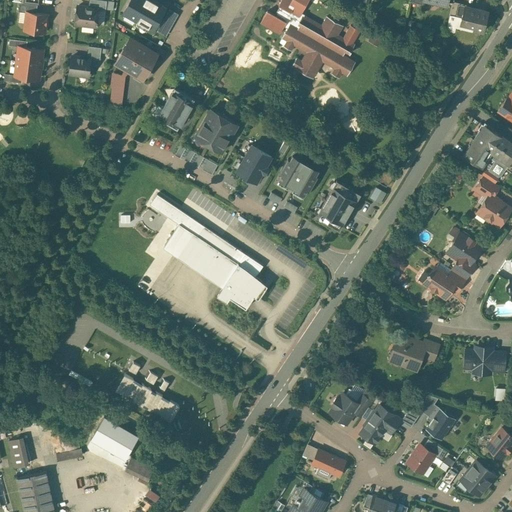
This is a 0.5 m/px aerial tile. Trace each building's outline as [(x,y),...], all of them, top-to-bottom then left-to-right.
[(24,1),(19,0),(18,10),(26,11),(26,10),(36,12),(37,3),(24,1)] [(106,0),(88,0),(88,6),(98,7),(98,8),(105,9),(106,0)] [(128,0),(122,10),(155,29),(167,7),(155,0),(128,0)] [(464,5),(452,2),(449,14),(462,17),(464,5)] [(88,6),(78,4),(76,14),(77,14),(76,17),(76,18),(75,23),(96,25),(98,8),(98,7),(88,6)] [(487,10),(464,5),(462,17),(460,22),(473,25),(473,28),(482,30),(487,10)] [(281,32),(287,18),(266,9),(260,23),(281,32)] [(36,12),(26,10),(26,11),(24,28),(30,29),(32,31),(37,31),(39,30),(45,31),(47,13),(36,12)] [(324,19),(320,26),(302,16),(299,20),(297,23),(299,24),(297,27),(289,23),(287,27),(285,30),(282,35),(287,38),(283,45),(291,49),(295,42),(300,45),(302,42),(305,44),(304,46),(310,49),(303,61),(296,57),(292,65),(298,69),(303,72),(303,71),(306,73),(310,76),(322,56),(328,60),(329,58),(332,60),(330,62),(335,65),(331,72),(339,77),(343,70),(348,72),(350,68),(352,65),(355,60),(342,53),(344,50),(349,53),(351,50),(350,50),(353,45),(336,36),(340,29),(338,27),(340,24),(336,21),(333,19),(328,17),(326,20),(324,19)] [(373,30),(370,39),(379,43),(383,34),(373,30)] [(157,52),(130,36),(116,59),(126,65),(125,67),(142,78),(157,52)] [(17,58),(41,62),(42,48),(26,46),(19,45),(17,58)] [(101,47),(88,45),(87,57),(90,57),(90,58),(100,59),(101,47)] [(87,57),(72,55),(69,72),(88,75),(90,58),(90,57),(87,57)] [(41,62),(17,58),(15,73),(15,74),(22,75),(39,77),(41,62)] [(125,75),(114,72),(110,102),(121,105),(121,104),(120,104),(122,98),(121,98),(123,93),(122,92),(123,87),(123,86),(124,81),(125,75)] [(15,73),(11,73),(10,79),(21,81),(22,75),(15,74),(15,73)] [(194,98),(174,86),(157,116),(177,128),(194,98)] [(511,88),(509,94),(508,94),(497,110),(511,119),(511,88)] [(214,111),(210,109),(195,135),(221,150),(236,124),(232,121),(226,117),(227,116),(222,113),(221,114),(215,111),(214,111)] [(500,135),(484,124),(464,154),(481,166),(487,156),(494,160),(495,161),(498,156),(507,162),(505,165),(504,164),(503,166),(504,167),(505,168),(511,172),(511,169),(511,142),(501,135),(500,135)] [(284,140),(278,151),(283,154),(289,143),(284,140)] [(199,162),(203,153),(182,143),(178,153),(199,162)] [(271,155),(251,143),(236,170),(256,181),(262,171),(265,173),(268,167),(265,165),(271,155)] [(302,153),(295,149),(292,154),(299,158),(302,153)] [(299,158),(292,154),(289,159),(287,158),(279,172),(281,173),(278,178),(304,194),(307,188),(309,189),(317,175),(315,174),(319,169),(299,158)] [(507,162),(498,156),(495,161),(494,160),(488,169),(497,175),(500,175),(505,168),(504,167),(503,166),(504,164),(505,165),(507,162)] [(203,165),(213,171),(218,162),(208,157),(203,165)] [(457,167),(453,176),(460,179),(464,170),(457,167)] [(488,169),(486,167),(481,174),(483,175),(493,182),(497,175),(488,169)] [(493,182),(483,175),(474,189),(486,197),(489,199),(492,195),(499,185),(493,182)] [(360,193),(336,179),(333,185),(357,199),(360,193)] [(376,184),(370,194),(381,201),(387,190),(376,184)] [(357,199),(333,185),(326,197),(325,198),(318,210),(342,224),(348,213),(346,212),(349,208),(351,209),(357,199)] [(496,198),(492,195),(489,199),(486,197),(478,209),(485,214),(485,215),(484,217),(485,218),(489,221),(490,221),(491,221),(491,220),(498,225),(510,207),(500,200),(500,199),(498,197),(496,198)] [(196,206),(187,208),(189,217),(198,215),(196,206)] [(342,224),(318,210),(315,216),(339,230),(342,224)] [(244,253),(202,224),(195,234),(191,231),(176,253),(223,284),(220,289),(217,294),(226,300),(229,296),(245,307),(253,295),(256,297),(265,283),(245,267),(238,262),(244,253)] [(468,238),(459,232),(448,249),(459,257),(468,263),(469,263),(480,246),(473,241),(474,240),(469,236),(468,238)] [(451,268),(432,256),(432,257),(439,261),(436,266),(447,273),(451,268)] [(468,263),(459,257),(451,268),(465,278),(473,265),(469,263),(468,263)] [(447,273),(436,266),(432,271),(427,272),(428,277),(424,283),(430,287),(431,292),(436,291),(444,296),(449,295),(448,291),(449,291),(452,286),(443,280),(447,273)] [(451,268),(447,273),(443,280),(452,286),(457,289),(465,278),(451,268)] [(423,270),(417,278),(424,283),(428,277),(427,272),(423,270)] [(423,342),(399,334),(390,358),(415,367),(420,354),(432,358),(437,343),(424,339),(423,342)] [(483,350),(466,348),(464,366),(481,367),(481,371),(490,372),(490,368),(503,369),(504,351),(491,350),(492,346),(483,346),(483,350)] [(136,371),(140,364),(134,360),(130,367),(136,371)] [(147,378),(154,381),(157,373),(150,371),(147,378)] [(180,406),(125,373),(115,389),(170,422),(180,406)] [(342,392),(338,397),(336,396),(331,403),(333,405),(329,411),(346,422),(346,421),(345,420),(350,412),(352,409),(354,410),(358,403),(356,401),(342,392)] [(437,397),(427,393),(420,410),(428,415),(436,404),(433,403),(437,397)] [(370,401),(361,395),(356,401),(358,403),(354,410),(361,415),(370,401)] [(399,418),(379,403),(374,410),(373,409),(363,425),(364,425),(360,432),(374,442),(384,427),(390,431),(399,418)] [(455,417),(436,404),(428,415),(431,418),(425,427),(441,438),(455,417)] [(408,408),(400,419),(410,426),(419,413),(408,408)] [(511,435),(501,427),(486,445),(501,457),(505,451),(506,452),(511,445),(511,443),(511,435)] [(22,436),(8,439),(14,466),(28,464),(22,436)] [(57,459),(83,453),(79,437),(67,440),(62,441),(61,439),(53,441),(57,459)] [(442,448),(428,438),(423,445),(434,453),(434,454),(437,456),(442,448)] [(307,443),(302,454),(307,456),(312,445),(307,443)] [(415,447),(409,456),(410,456),(407,461),(414,465),(414,468),(418,470),(421,470),(424,464),(427,464),(434,454),(434,453),(423,445),(419,443),(416,447),(415,447)] [(344,460),(318,448),(311,462),(318,465),(315,473),(327,479),(331,471),(338,474),(344,460)] [(153,467),(130,456),(126,465),(149,476),(153,467)] [(494,475),(476,460),(468,469),(486,484),(494,475)] [(428,474),(434,466),(430,463),(425,471),(428,474)] [(451,465),(442,479),(448,483),(457,470),(451,465)] [(486,484),(468,469),(460,479),(469,485),(468,487),(469,489),(471,491),(473,492),(476,493),(477,492),(479,493),(486,484)] [(54,511),(46,470),(16,477),(23,511),(54,511)] [(311,485),(306,481),(303,487),(308,490),(311,485)] [(150,485),(146,491),(155,498),(160,492),(150,485)] [(308,490),(303,487),(290,510),(292,511),(322,511),(323,511),(321,510),(326,501),(308,490)] [(367,493),(363,506),(368,508),(373,495),(367,493)] [(379,496),(373,494),(373,495),(368,508),(366,511),(380,511),(385,498),(379,496)] [(391,500),(385,498),(380,511),(394,511),(397,502),(391,500)]
